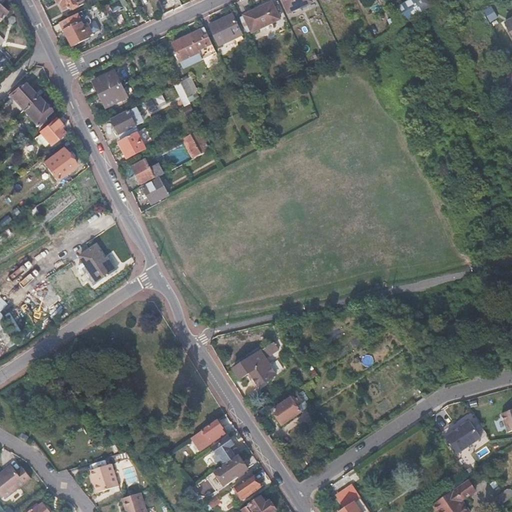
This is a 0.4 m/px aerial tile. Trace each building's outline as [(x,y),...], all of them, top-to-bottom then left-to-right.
[(59,0),(64,10),(72,6),(73,9),(79,6),(77,3),(82,0),(59,0)] [(311,1),(310,0),(283,0),(289,12),(311,1)] [(425,0),(424,0),(402,14),(405,21),(429,7),(425,0)] [(272,3),(244,15),(250,28),(252,32),(279,19),(272,3)] [(402,14),(401,12),(393,17),(398,26),(405,21),(402,14)] [(59,22),(63,29),(81,20),(78,13),(59,22)] [(242,35),(232,15),(209,26),(219,46),(242,35)] [(244,15),(239,17),(245,31),(250,28),(244,15)] [(511,16),(503,22),(511,36),(511,16)] [(81,20),(63,29),(72,46),(90,37),(89,35),(92,32),(88,24),(84,25),(81,20)] [(216,53),(205,29),(172,44),(184,68),(216,53)] [(0,51),(0,67),(9,59),(0,51)] [(101,95),(122,85),(116,72),(94,83),(101,95)] [(284,84),(280,76),(273,80),(277,88),(284,84)] [(191,78),(181,83),(187,96),(190,95),(197,91),(191,78)] [(22,110),(37,97),(23,82),(9,95),(22,110)] [(187,96),(181,83),(176,85),(186,106),(191,103),(187,96)] [(128,98),(122,85),(101,95),(107,108),(128,98)] [(44,104),(37,97),(22,110),(37,126),(44,120),(43,118),(51,111),(51,108),(45,103),(44,104)] [(123,141),(138,132),(139,132),(137,126),(144,122),(136,108),(112,121),(123,141)] [(39,133),(48,143),(49,145),(63,134),(58,128),(60,123),(56,120),(52,120),(38,132),(39,133)] [(123,141),(120,142),(128,159),(147,149),(138,132),(123,141)] [(45,146),(48,143),(39,133),(33,138),(41,147),(43,145),(45,146)] [(195,158),(202,154),(193,136),(185,139),(195,158)] [(44,163),(57,181),(76,167),(63,149),(44,163)] [(154,177),(155,179),(163,175),(162,171),(162,169),(159,165),(156,167),(151,158),(132,168),(141,185),(154,177)] [(169,195),(160,179),(144,188),(153,204),(169,195)] [(44,201),(62,188),(58,182),(53,185),(40,195),(44,201)] [(107,263),(96,245),(80,256),(85,263),(80,267),(94,287),(116,271),(110,261),(107,263)] [(274,343),(234,370),(240,379),(250,373),(260,387),(278,375),(267,359),(279,351),(274,343)] [(298,390),(289,396),(291,399),(297,408),(306,402),(298,390)] [(297,408),(291,399),(274,411),(284,424),(300,412),(297,408)] [(511,410),(502,415),(510,433),(511,432),(511,410)] [(224,429),(219,421),(194,439),(202,451),(226,434),(223,430),(224,429)] [(470,421),(447,436),(460,455),(483,440),(470,421)] [(223,460),(226,464),(237,457),(231,448),(235,445),(230,437),(215,447),(219,453),(215,456),(219,463),(223,460)] [(249,469),(240,455),(237,457),(226,464),(223,467),(227,474),(224,476),(224,478),(227,483),(230,484),(241,476),(240,475),(249,469)] [(4,474),(12,468),(10,465),(2,472),(4,474)] [(122,487),(115,465),(94,471),(100,494),(122,487)] [(388,470),(384,465),(375,471),(379,476),(388,470)] [(15,472),(12,468),(4,474),(2,472),(0,473),(0,488),(7,497),(30,479),(21,467),(15,472)] [(262,487),(254,475),(237,487),(245,499),(262,487)] [(477,491),(470,481),(435,506),(439,511),(470,511),(463,501),(477,491)] [(338,496),(344,505),(360,494),(354,485),(338,496)] [(493,511),(511,496),(511,491),(510,490),(499,497),(498,495),(487,503),(493,511)] [(142,511),(137,494),(120,500),(123,511),(142,511)] [(360,494),(344,505),(347,509),(342,511),(369,511),(371,511),(363,499),(364,499),(360,494)] [(267,504),(262,497),(244,510),(245,511),(255,511),(256,511),(273,511),(277,509),(272,501),(267,504)] [(51,511),(52,511),(44,500),(41,503),(40,502),(27,511),(51,511)]
